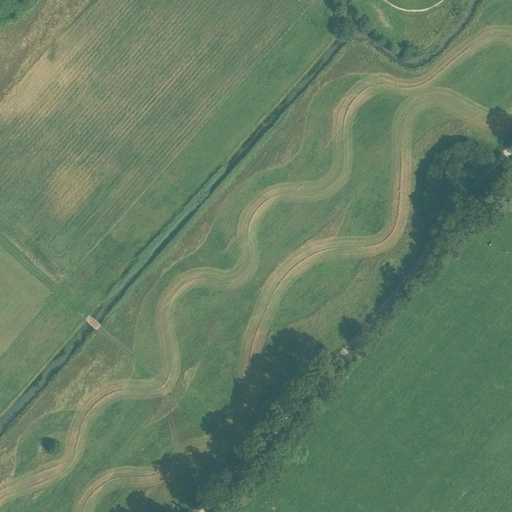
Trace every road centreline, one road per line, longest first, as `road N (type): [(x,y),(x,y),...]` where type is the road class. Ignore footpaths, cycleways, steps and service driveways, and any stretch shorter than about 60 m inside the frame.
road 1 (track): [(511,158),(479,181),(447,221),(430,261),(212,511)]
road 2 (track): [(251,467),(217,425),(0,244)]
